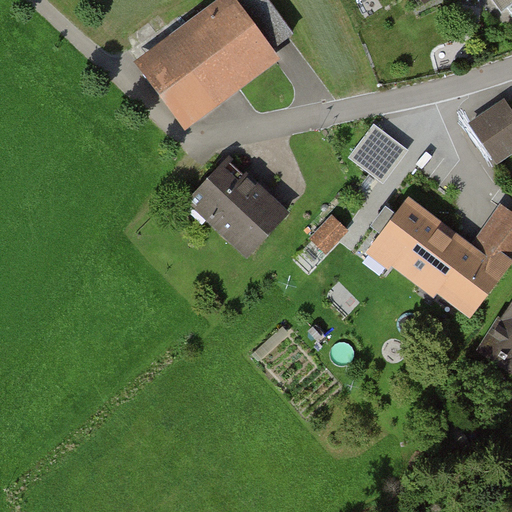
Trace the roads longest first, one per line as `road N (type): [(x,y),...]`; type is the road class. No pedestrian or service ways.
road 1 (residential): [(33,0),(182,137),(444,91)]
road 2 (residential): [(444,91),(470,166),(511,207)]
